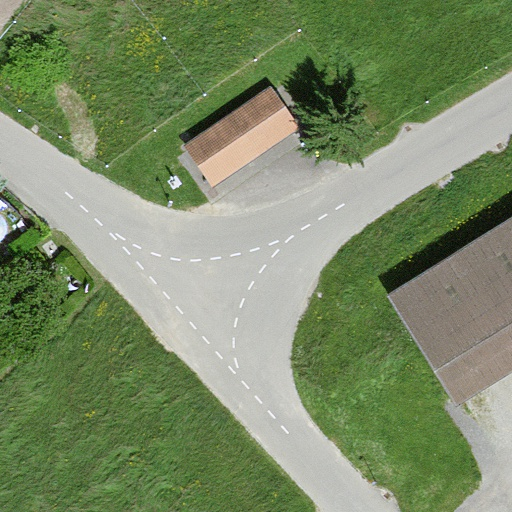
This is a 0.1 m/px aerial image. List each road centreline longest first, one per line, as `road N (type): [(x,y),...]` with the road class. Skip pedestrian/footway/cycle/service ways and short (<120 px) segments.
road 1 (unclassified): [(511,111),(180,307)]
road 2 (residential): [(180,307),(358,511)]
road 3 (residential): [(0,133),(180,307)]
